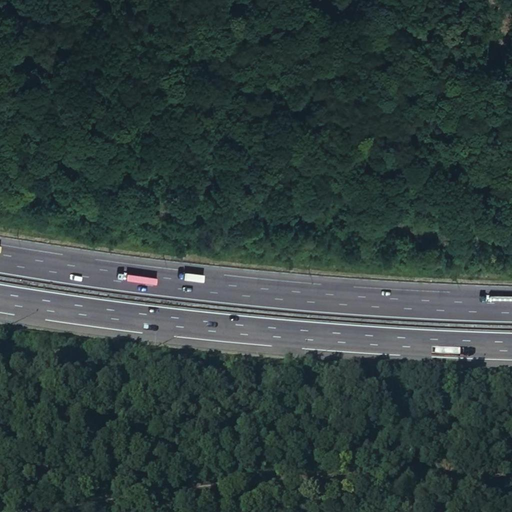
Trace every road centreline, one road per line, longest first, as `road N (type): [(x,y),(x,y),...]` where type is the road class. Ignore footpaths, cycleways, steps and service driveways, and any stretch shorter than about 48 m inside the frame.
road 1 (motorway): [(511,308),(309,299),(0,261)]
road 2 (motorway): [(0,301),(306,337),(511,346)]
road 3 (track): [(511,475),(221,485),(61,511)]
